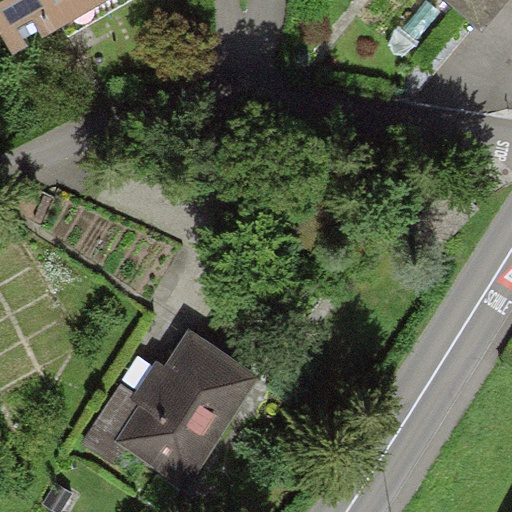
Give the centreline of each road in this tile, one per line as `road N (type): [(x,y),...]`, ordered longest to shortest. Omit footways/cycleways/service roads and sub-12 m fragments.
road 1 (tertiary): [(511,250),(345,511)]
road 2 (residential): [(511,140),(463,129),(237,114)]
road 3 (residential): [(181,286),(237,114)]
